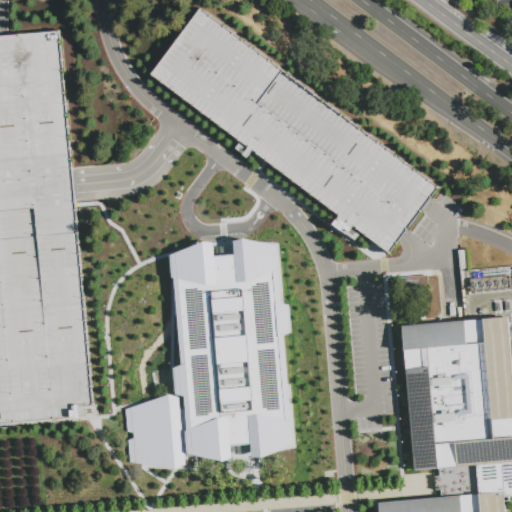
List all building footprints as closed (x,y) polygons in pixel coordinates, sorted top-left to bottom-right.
[(153,73),(203,9),(380,148),(435,192),(427,203),(401,236),(385,256),(354,231),(153,73)] [(93,415),(0,422),(0,35),(59,30),(74,185),(93,415)] [(167,255),(202,241),(213,242),(214,256),(233,254),(232,242),(241,239),(278,246),(283,303),(289,305),(291,333),(284,336),(294,449),(261,459),(250,457),(250,443),(230,445),(231,459),(222,461),(185,454),(184,464),(174,471),(128,462),(126,440),(132,437),(131,433),(125,431),(123,409),(167,394),(175,396),(172,368),(180,364),(172,279),(169,277),(167,255)] [(467,268),(458,269),(457,252),(466,252),(467,268)] [(471,292),(470,279),(509,276),(511,288),(471,292)] [(403,291),(402,281),(429,278),(430,288),(403,291)] [(403,327),(433,325),(508,318),(511,366),(511,463),(479,466),(439,470),(415,472),(403,327)] [(511,500),(505,501),(504,492),(482,495),(479,466),(511,463),(511,500)] [(442,498),(442,490),(436,491),(435,477),(440,477),(439,470),(479,466),(482,495),(442,498)] [(442,498),(482,495),(504,492),(505,501),(505,511),(380,511),(380,503),(442,498)]
